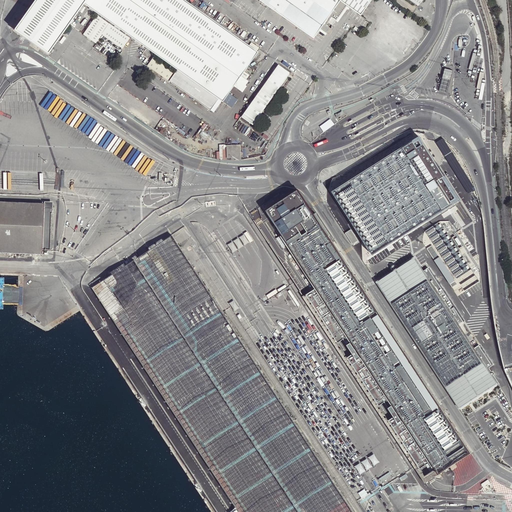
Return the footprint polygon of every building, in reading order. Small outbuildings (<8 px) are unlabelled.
[(30,0),(9,30),(42,54),(73,10),(80,0),(30,0)] [(86,0),(84,4),(177,70),(219,99),(223,101),(258,52),(183,0),(86,0)] [(259,0),(312,38),(318,30),(319,27),(326,32),(334,21),(345,5),(349,7),(359,14),(368,0),(259,0)] [(388,0),(373,0),(371,3),(382,10),(388,0)] [(347,9),(349,7),(345,5),(334,21),(337,22),(346,8),(347,9)] [(73,29),(83,36),(98,16),(87,9),(73,29)] [(85,37),(98,46),(104,37),(125,51),(132,40),(100,17),(85,37)] [(277,64),(241,117),(253,125),(289,72),(277,64)] [(453,71),(445,69),(440,91),(447,93),(453,71)] [(219,99),(177,70),(169,82),(211,110),(219,99)] [(415,128),(328,183),(374,253),(460,198),(415,128)] [(236,148),(236,145),(227,146),(228,157),(232,157),(232,159),(236,158),(236,160),(242,159),(241,154),(239,154),(238,148),(236,148)] [(444,471),(468,456),(471,454),(472,453),(349,266),(330,236),(330,235),(316,213),(310,218),(294,194),(284,201),(278,204),(268,211),(317,287),(328,303),(436,468),(440,474),(444,471)] [(44,213),(44,204),(0,201),(0,252),(42,254),(42,250),(42,240),(44,213)] [(51,213),(44,213),(42,240),(50,240),(51,213)] [(424,232),(422,241),(456,293),(478,280),(472,272),(479,268),(449,221),(440,221),(424,232)] [(171,235),(352,511),(355,511),(173,233),(171,235)] [(239,511),(352,511),(171,235),(158,243),(91,287),(239,511)] [(50,240),(42,240),(42,250),(52,251),(52,249),(50,249),(50,240)] [(444,303),(437,291),(415,258),(414,257),(376,282),(444,385),(460,409),(460,408),(465,405),(498,384),(484,363),(470,341),(454,317),(444,303)] [(239,511),(91,287),(89,288),(99,304),(237,511),(239,511)] [(317,287),(306,294),(317,311),(328,303),(317,287)] [(303,296),(302,296),(422,478),(425,476),(320,315),(317,312),(317,311),(306,294),(305,294),(305,295),(304,296),(304,295),(303,296)] [(452,298),(444,303),(454,317),(461,312),(452,298)] [(477,336),(470,341),(484,363),(491,358),(477,336)] [(425,476),(422,478),(425,483),(434,477),(439,478),(442,476),(440,474),(436,468),(425,476)]
